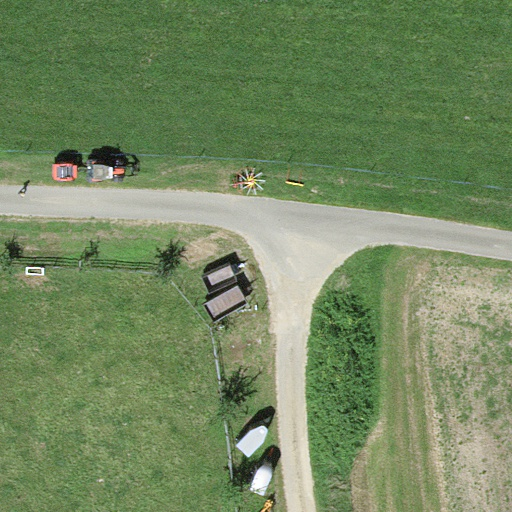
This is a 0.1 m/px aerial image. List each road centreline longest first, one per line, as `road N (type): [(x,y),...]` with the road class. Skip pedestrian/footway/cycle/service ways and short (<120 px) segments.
road 1 (track): [(511,251),(0,195)]
road 2 (track): [(292,221),(280,338),(293,511)]
